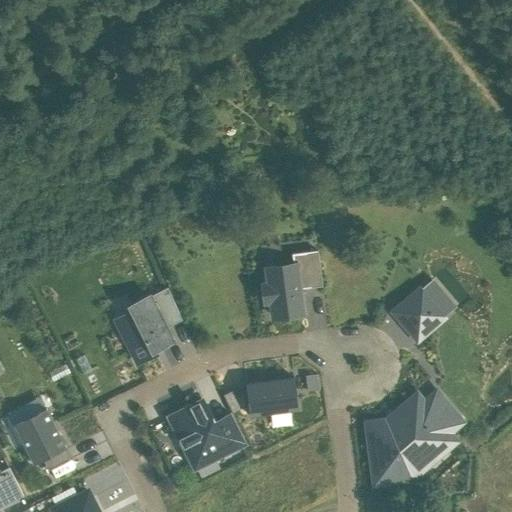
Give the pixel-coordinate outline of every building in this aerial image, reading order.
[(319,249),(295,252),(297,264),(300,287),(323,284),(319,249)] [(300,287),(297,264),(266,268),(268,283),(263,284),(265,300),(272,299),(274,315),(303,311),(300,287)] [(423,286),(442,309),(455,298),(436,275),(423,286)] [(392,306),(418,336),(446,313),(442,309),(423,286),(420,283),(392,306)] [(151,296),(166,326),(182,318),(166,288),(151,296)] [(115,314),(139,361),(175,343),(166,326),(151,296),(115,314)] [(246,382),(250,414),(297,408),(293,375),(246,382)] [(383,476),(384,476),(410,473),(451,438),(445,431),(459,419),(436,392),(422,404),(416,397),(387,421),(374,423),(376,436),(372,437),(376,465),(380,464),(381,477),(383,476)] [(214,421),(202,398),(168,415),(191,460),(211,449),(214,457),(228,450),(214,421)] [(65,447),(46,410),(16,425),(35,463),(43,458),(65,447)] [(232,412),(214,421),(228,450),(246,441),(232,412)] [(71,457),(65,447),(43,458),(48,469),(71,457)] [(0,468),(0,507),(25,495),(9,464),(0,468)] [(51,508),(52,511),(99,511),(88,489),(51,508)]
